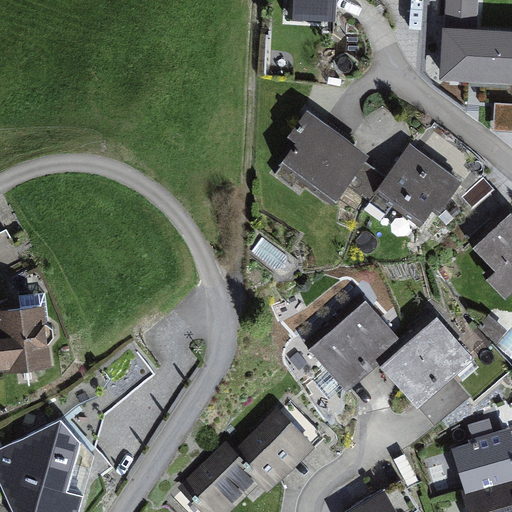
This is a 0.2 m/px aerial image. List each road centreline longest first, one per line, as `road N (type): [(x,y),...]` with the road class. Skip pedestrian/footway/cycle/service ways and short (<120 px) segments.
road 1 (residential): [(121,511),(217,357),(218,310),(200,261),(172,220),(132,187),(86,170),(49,171),(0,189)]
road 2 (track): [(253,0),(234,281),(218,310)]
road 3 (residential): [(511,175),(382,64)]
road 4 (residential): [(308,511),(315,490),(402,430)]
